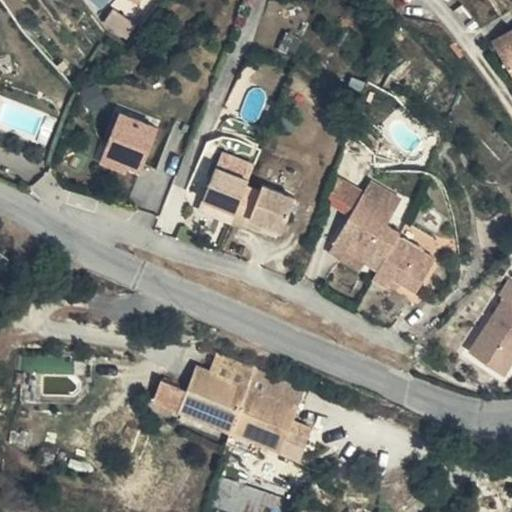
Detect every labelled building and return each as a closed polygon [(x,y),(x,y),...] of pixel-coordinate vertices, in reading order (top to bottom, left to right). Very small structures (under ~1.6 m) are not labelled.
[(511,30),(493,41),(511,77),(511,30)] [(109,152),(108,154),(147,167),(164,118),(125,105),(114,136),(109,152)] [(114,136),(108,134),(102,150),(109,152),(114,136)] [(201,159),(184,154),(172,194),(203,203),(220,143),(207,139),(201,159)] [(147,167),(108,154),(104,166),(129,175),(131,170),(145,174),(147,167)] [(217,191),(250,205),(257,189),(224,175),(217,191)] [(377,272),(398,238),(402,233),(381,222),(389,209),(364,193),(360,201),(337,189),(325,209),(348,222),(334,246),(364,264),(377,272)] [(250,205),(217,191),(204,221),(238,235),(250,206),(250,205)] [(297,220),(268,210),(267,213),(250,206),(238,235),(236,239),(252,246),(254,241),(284,253),(297,220)] [(238,235),(204,221),(199,232),(233,246),(236,239),(238,235)] [(435,259),(398,238),(377,272),(372,282),(385,290),(391,278),(416,294),(435,259)] [(364,264),(334,246),(327,259),(357,277),(364,264)] [(470,347),(503,370),(511,357),(511,283),(510,282),(499,296),(504,300),(470,347)] [(255,383),(202,363),(195,382),(165,370),(156,396),(186,407),(235,427),(271,442),(311,459),(320,437),(300,429),(309,406),(255,383)] [(271,442),(235,427),(242,447),(275,461),(271,442)] [(216,508),(245,511),(266,511),(271,486),(220,479),(216,508)]
